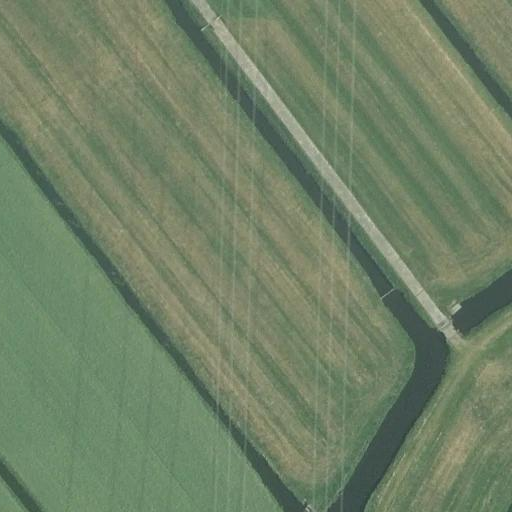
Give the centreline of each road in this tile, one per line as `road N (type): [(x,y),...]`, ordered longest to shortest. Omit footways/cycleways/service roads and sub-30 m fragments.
road 1 (track): [(195,0),(451,336)]
road 2 (track): [(511,395),(430,511)]
